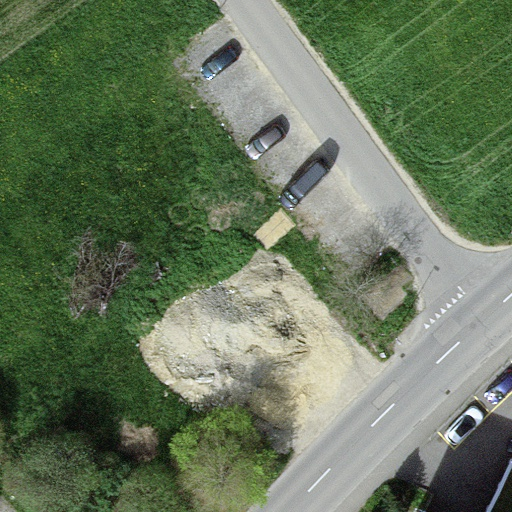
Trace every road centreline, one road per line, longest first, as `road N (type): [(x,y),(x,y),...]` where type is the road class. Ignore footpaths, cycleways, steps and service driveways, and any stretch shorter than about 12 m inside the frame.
road 1 (track): [(260,0),(493,309)]
road 2 (secondary): [(511,293),(287,511)]
